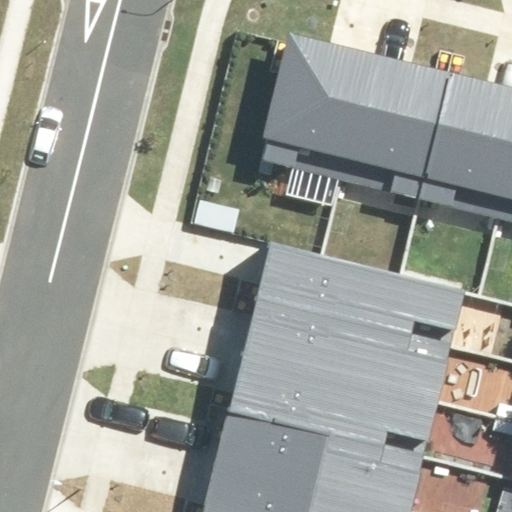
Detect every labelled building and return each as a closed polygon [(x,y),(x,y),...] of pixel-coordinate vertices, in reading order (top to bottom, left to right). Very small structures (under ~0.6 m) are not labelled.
[(337,178),(368,53),(289,33),(263,137),(268,138),(262,160),(337,178)] [(421,199),(452,73),(368,53),(337,178),(421,199)] [(496,217),(511,152),(511,87),(452,73),(421,199),(496,217)] [(511,152),(496,217),(511,220),(511,152)] [(258,299),(452,347),(466,291),(272,242),(258,299)] [(245,352),(439,400),(452,347),(258,299),(245,352)] [(231,407),(425,457),(439,400),(245,352),(231,407)] [(216,465),(408,511),(410,511),(425,457),(231,407),(216,465)] [(204,511),(408,511),(216,465),(204,511)]
